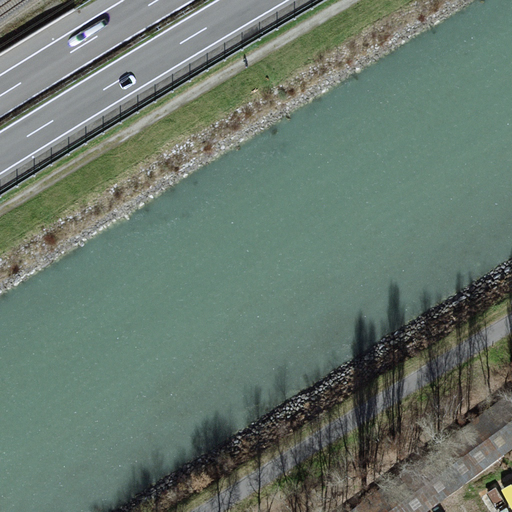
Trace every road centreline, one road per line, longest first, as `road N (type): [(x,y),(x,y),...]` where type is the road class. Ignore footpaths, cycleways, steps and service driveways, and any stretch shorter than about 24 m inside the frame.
road 1 (track): [(0,211),(350,0)]
road 2 (track): [(511,322),(208,511)]
road 3 (motorway): [(0,153),(255,0)]
road 4 (motorway): [(156,0),(0,95)]
